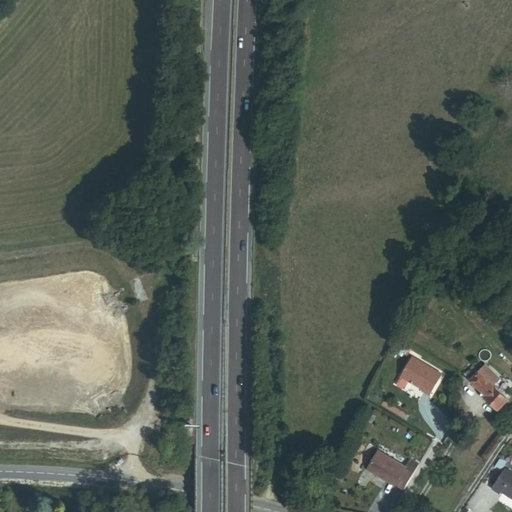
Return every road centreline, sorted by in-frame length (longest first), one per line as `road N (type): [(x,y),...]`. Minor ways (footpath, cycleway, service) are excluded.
road 1 (trunk): [(231,511),(247,0)]
road 2 (trunk): [(222,0),(207,511)]
road 3 (tertiary): [(242,511),(77,478),(0,473)]
